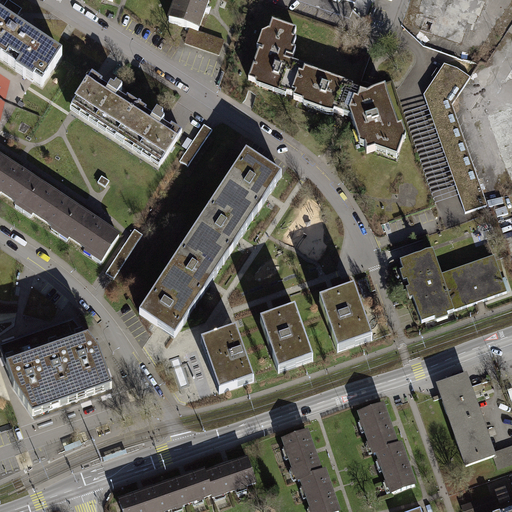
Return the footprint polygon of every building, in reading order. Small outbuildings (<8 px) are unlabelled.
[(176,0),(169,23),(190,31),(204,36),(216,0),(176,0)] [(34,83),(42,88),(62,58),(6,20),(0,28),(0,59),(17,71),(15,73),(33,85),(34,83)] [(304,78),(305,72),(300,70),(301,68),(290,63),(284,62),(286,56),(293,58),(296,50),(294,49),(297,39),(294,38),(296,30),(272,22),(270,30),(263,33),(257,48),(259,49),(255,61),(249,81),(255,83),(257,87),(264,89),(281,96),(286,98),(288,93),(293,95),(300,76),(304,78)] [(204,36),(190,31),(185,47),(221,60),(226,43),(204,36)] [(424,97),(466,215),(488,207),(452,104),(470,77),(447,63),(424,97)] [(297,96),(295,101),(303,104),(305,108),(334,118),(334,114),(344,118),(353,92),(353,89),(305,72),(304,78),(300,76),(293,95),(297,96)] [(73,107),(118,136),(137,105),(128,99),(124,104),(116,99),(122,90),(116,86),(114,89),(111,87),(106,94),(98,90),(102,83),(92,76),(73,107)] [(351,120),(361,149),(366,151),(369,157),(376,154),(398,162),(407,139),(404,129),(399,131),(386,93),(368,99),(361,96),(358,104),(355,103),(350,118),(351,120)] [(118,136),(163,164),(182,134),(172,127),(168,134),(160,129),(165,122),(161,119),(163,116),(157,112),(151,122),(143,117),(147,111),(137,105),(118,136)] [(190,168),(214,131),(206,126),(195,142),(186,137),(173,157),(190,168)] [(223,185),(259,208),(280,177),(244,153),(223,185)] [(37,184),(0,159),(0,192),(22,207),(37,184)] [(77,210),(37,184),(22,207),(62,234),(77,210)] [(230,252),(259,208),(223,185),(194,228),(230,252)] [(117,237),(77,210),(62,234),(101,260),(117,237)] [(201,295),(230,252),(194,228),(165,271),(201,295)] [(431,250),(398,262),(420,323),(453,312),(440,275),(431,250)] [(492,257),(440,275),(453,312),(505,293),(492,257)] [(172,338),(201,295),(165,271),(137,314),(172,338)] [(370,340),(352,289),(317,302),(335,353),(370,340)] [(311,362),(293,310),(258,322),(276,374),(311,362)] [(71,321),(0,345),(0,354),(11,387),(30,417),(110,390),(97,352),(71,321)] [(234,331),(199,343),(217,394),(252,382),(234,331)] [(438,386),(466,467),(494,458),(493,455),(466,376),(438,386)] [(379,406),(357,413),(372,455),(375,454),(389,494),(412,486),(397,445),(394,446),(379,406)] [(305,433),(282,441),(296,481),(301,480),(311,511),(336,511),(323,472),(319,473),(305,433)] [(511,448),(493,455),(494,458),(498,470),(511,464),(511,448)] [(202,472),(118,502),(121,511),(163,511),(209,496),(211,499),(254,483),(246,460),(203,476),(202,472)] [(505,487),(494,491),(499,506),(510,502),(505,487)] [(490,497),(460,507),(461,511),(481,511),(494,508),(490,497)]
